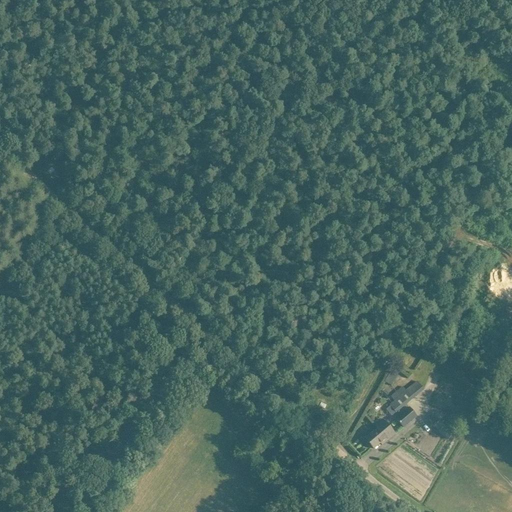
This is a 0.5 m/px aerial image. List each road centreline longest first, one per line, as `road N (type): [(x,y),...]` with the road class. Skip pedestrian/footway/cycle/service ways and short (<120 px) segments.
road 1 (track): [(352,459),(0,155)]
road 2 (track): [(135,272),(400,0)]
road 3 (track): [(511,126),(334,444)]
road 4 (track): [(0,372),(90,384),(159,292)]
